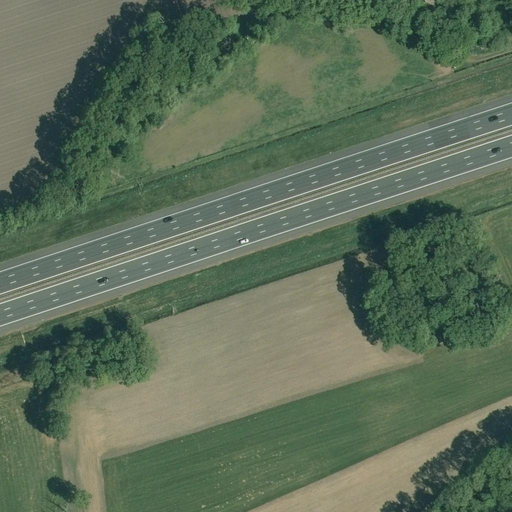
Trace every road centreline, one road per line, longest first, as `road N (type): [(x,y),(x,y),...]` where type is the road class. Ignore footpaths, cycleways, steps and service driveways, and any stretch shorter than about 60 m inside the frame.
road 1 (motorway): [(0,315),(511,146)]
road 2 (motorway): [(511,115),(0,283)]
road 3 (track): [(511,48),(461,66),(387,21),(229,8)]
